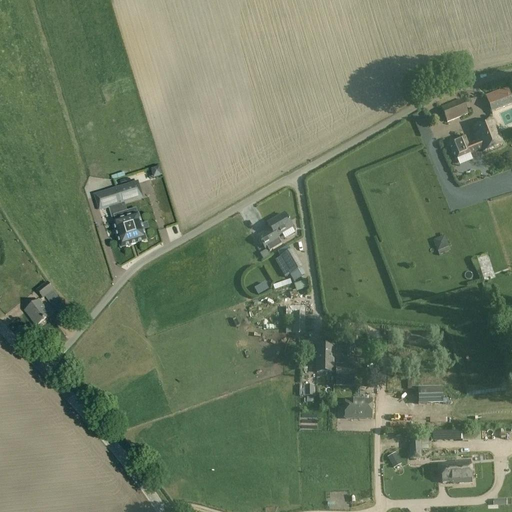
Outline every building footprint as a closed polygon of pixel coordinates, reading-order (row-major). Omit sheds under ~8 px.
[(511,98),(508,88),(486,97),(492,113),(511,105),(511,98)] [(462,100),(442,108),(448,123),(468,115),(462,100)] [(473,128),(483,153),(503,144),(493,120),(473,128)] [(471,154),(465,137),(449,143),(456,160),(471,154)] [(160,168),(148,171),(153,189),(156,188),(159,200),(168,198),(160,168)] [(115,189),(120,205),(143,198),(137,182),(115,189)] [(98,212),(109,209),(120,205),(115,189),(93,195),(98,212)] [(120,250),(131,246),(127,235),(129,235),(125,220),(123,214),(113,217),(115,223),(112,224),(120,250)] [(280,241),(278,237),(293,229),(289,221),(288,221),(284,214),(268,224),(271,230),(264,234),(271,246),(280,241)] [(131,246),(146,242),(138,216),(125,220),(129,235),(127,235),(131,246)] [(451,252),(445,236),(433,241),(439,257),(451,252)] [(268,250),(260,252),(261,258),(269,256),(268,250)] [(280,258),(291,276),(303,269),(293,251),(280,258)] [(257,294),(267,288),(264,281),(253,287),(257,294)] [(306,281),(294,285),(297,292),(309,288),(306,281)] [(42,300),(44,298),(53,291),(54,291),(47,282),(36,291),(42,300)] [(25,312),(36,327),(50,317),(38,302),(25,312)] [(304,335),(305,314),(304,314),(304,307),(287,307),(286,322),(292,322),(292,314),(293,313),(293,323),(286,323),(286,334),(292,334),(292,335),(304,335)] [(354,355),(354,343),(352,343),(352,345),(345,345),(345,355),(354,355)] [(333,365),(333,348),(317,347),(317,364),(333,365)] [(354,378),(354,368),(353,368),(353,359),(343,359),(343,369),(336,368),(336,378),(354,378)] [(315,396),(314,386),(306,387),(306,397),(315,396)] [(434,402),(434,391),(419,392),(419,403),(434,402)] [(371,419),(372,401),(363,401),(362,404),(345,403),(345,418),(371,419)] [(393,412),(404,412),(404,402),(393,402),(393,412)] [(409,443),(410,460),(422,459),(421,442),(409,443)] [(471,483),(470,463),(456,464),(441,465),(443,484),(453,483),(459,483),(459,484),(471,483)] [(318,476),(318,467),(307,467),(307,476),(318,476)]
